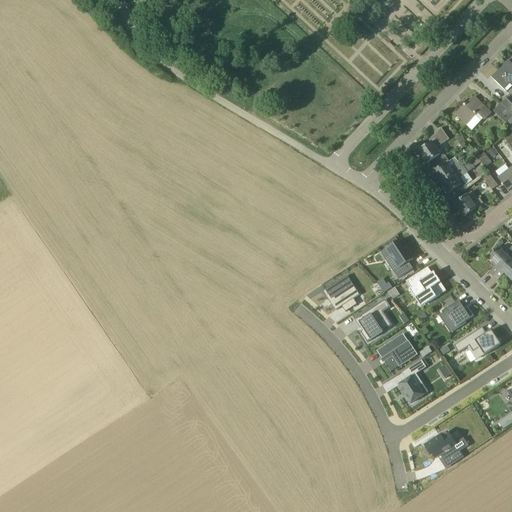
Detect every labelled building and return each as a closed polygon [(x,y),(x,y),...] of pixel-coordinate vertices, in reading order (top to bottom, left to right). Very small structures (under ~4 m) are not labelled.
[(511,64),(508,60),(491,78),(504,90),(510,85),(511,87),(511,64)] [(491,114),(481,105),(474,98),(466,106),(465,104),(455,114),(472,131),(483,120),(485,121),(491,114)] [(501,104),(509,113),(511,110),(511,105),(506,99),(501,104)] [(511,116),(511,115),(509,113),(501,104),(493,112),(505,124),(507,122),(511,116)] [(427,164),(435,158),(440,155),(436,148),(446,142),(438,131),(429,141),(431,143),(418,152),(427,164)] [(457,140),(460,146),(465,142),(462,137),(457,140)] [(479,154),(475,148),(470,152),(474,157),(479,154)] [(477,158),(480,162),(484,168),(491,164),(484,154),(477,158)] [(437,178),(441,184),(463,168),(460,163),(451,169),(447,164),(449,162),(445,156),(435,163),(439,169),(433,173),(434,173),(433,175),(435,179),(437,178)] [(474,168),(473,167),(471,163),(463,168),(441,184),(448,194),(452,200),(457,196),(463,192),(468,189),(464,183),(461,178),(463,176),(467,174),(467,173),(474,168)] [(508,192),(511,188),(511,172),(510,170),(498,179),(508,192)] [(498,186),(492,178),(489,174),(483,179),(485,183),(492,191),(498,186)] [(479,199),(477,200),(472,192),(467,196),(467,195),(465,196),(460,200),(455,204),(464,217),(476,209),(483,204),(479,199)] [(398,279),(413,270),(408,263),(413,260),(398,243),(384,252),(398,269),(392,273),(398,279)] [(493,277),(511,258),(511,247),(505,254),(498,248),(488,258),(496,266),(489,273),(493,277)] [(505,274),(511,281),(511,258),(493,277),(497,281),(505,274)] [(431,274),(426,269),(407,280),(412,286),(411,287),(419,296),(424,293),(430,300),(433,298),(433,299),(450,288),(437,270),(431,274)] [(351,309),(362,302),(358,296),(365,292),(360,284),(354,288),(348,280),(341,284),(339,281),(328,289),(340,308),(347,304),(351,309)] [(389,283),(386,285),(381,288),(384,294),(393,288),(389,283)] [(394,300),(400,296),(395,288),(387,293),(394,300)] [(469,312),(464,304),(460,306),(454,296),(437,307),(444,318),(447,317),(452,325),(461,319),(460,317),(469,312)] [(363,330),(370,341),(389,329),(386,323),(392,319),(386,311),(393,306),(388,298),(357,319),(362,326),(363,326),(365,329),(363,330)] [(478,350),(483,357),(500,346),(489,332),(484,335),(481,330),(452,349),(457,356),(467,348),(471,354),(477,350),(478,350)] [(402,334),(377,353),(392,372),(417,354),(402,334)] [(444,356),(450,351),(447,346),(440,350),(444,356)] [(421,362),(401,376),(406,382),(399,387),(412,405),(425,396),(419,389),(423,386),(416,376),(426,369),(421,362)] [(446,433),(424,448),(433,461),(439,457),(443,463),(466,448),(461,440),(453,445),(446,433)]
